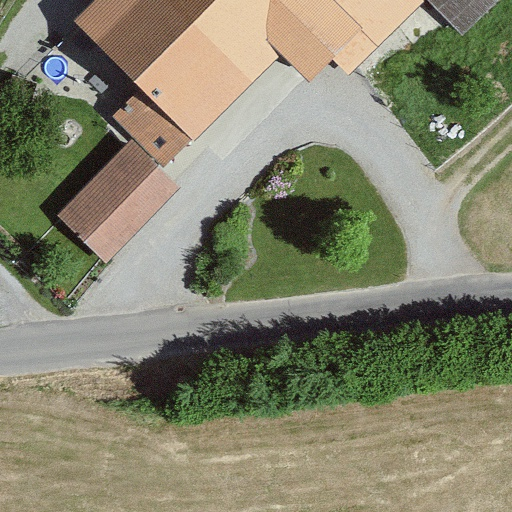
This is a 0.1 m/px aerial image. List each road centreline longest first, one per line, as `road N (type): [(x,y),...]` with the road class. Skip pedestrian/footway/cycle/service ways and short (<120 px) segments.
road 1 (residential): [(0,350),(511,292)]
road 2 (track): [(424,217),(511,134)]
